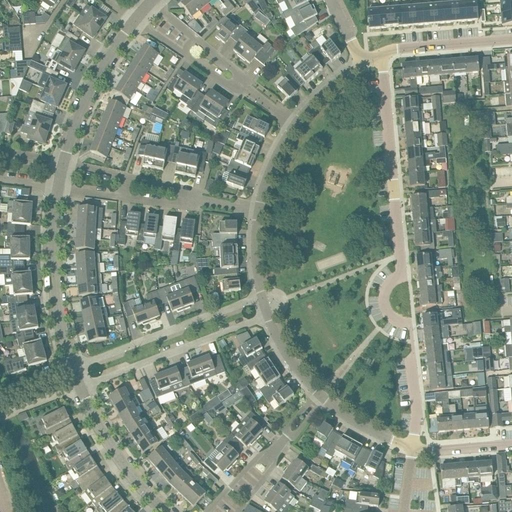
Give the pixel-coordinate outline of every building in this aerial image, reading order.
[(44,0),(43,2),(52,9),(57,0),(44,0)] [(200,11),(191,0),(186,0),(181,4),(192,18),(200,11)] [(205,0),(191,0),(200,11),(209,4),(205,0)] [(257,0),(263,12),(268,9),(263,0),(257,0)] [(287,0),(278,4),(278,5),(288,1),(292,8),(282,13),(285,20),(295,15),(313,6),(313,5),(310,7),(308,2),(310,1),(309,0),(287,0)] [(227,9),(232,5),(228,1),(223,4),(227,9)] [(467,22),(478,21),(476,1),(465,2),(467,22)] [(456,22),(467,22),(465,2),(454,3),(456,22)] [(445,23),(456,22),(454,3),(443,4),(445,23)] [(511,13),(511,3),(500,4),(501,15),(511,13)] [(434,24),(445,23),(443,4),(433,5),(434,24)] [(80,15),(99,29),(106,19),(87,5),(80,15)] [(423,25),(434,24),(433,5),(422,6),(423,25)] [(313,6),(295,15),(299,24),(290,30),(294,35),(290,37),(292,40),(318,22),(315,17),(317,15),(316,12),(313,6)] [(413,26),(423,25),(422,6),(411,7),(413,26)] [(402,27),(413,26),(411,7),(400,8),(402,27)] [(391,28),(402,27),(400,8),(390,9),(391,28)] [(369,30),(380,29),(379,9),(367,10),(369,30)] [(380,29),(391,28),(390,9),(379,9),(380,29)] [(255,16),(260,20),(264,15),(259,11),(255,16)] [(511,25),(511,13),(501,15),(502,26),(511,25)] [(99,29),(80,15),(73,25),(92,39),(99,29)] [(236,39),(244,29),(239,25),(237,28),(226,19),(216,28),(221,32),(220,33),(219,33),(215,37),(219,41),(220,40),(225,44),(232,35),(236,39)] [(8,35),(8,28),(3,29),(4,40),(9,40),(21,40),(20,33),(8,35)] [(244,29),(236,39),(240,42),(233,51),(241,57),(254,42),(246,36),(249,33),(244,29)] [(78,39),(68,32),(64,37),(75,44),(78,39)] [(304,38),(308,43),(313,39),(309,34),(304,38)] [(256,39),(254,42),(241,57),(250,64),(257,55),(261,59),(271,46),(267,42),(264,45),(256,39)] [(313,49),(326,65),(330,61),(331,63),(335,60),(340,55),(338,53),(329,41),(321,48),(318,44),(313,49)] [(63,53),(79,62),(85,52),(69,43),(63,53)] [(138,55),(153,64),(159,55),(144,46),(138,55)] [(311,57),(303,64),(314,77),(319,73),(323,70),(321,68),(326,65),(313,49),(308,54),(311,57)] [(79,62),(63,53),(58,50),(52,61),(73,72),(79,62)] [(138,55),(132,64),(147,73),(153,64),(138,55)] [(489,58),(481,58),(482,71),(483,71),(489,71),(495,70),(495,65),(490,65),(489,58)] [(477,59),(465,60),(466,74),(479,73),(477,59)] [(276,69),(280,65),(276,60),(271,65),(276,69)] [(466,74),(465,60),(452,61),(453,75),(466,74)] [(31,61),(22,62),(18,62),(19,70),(17,70),(17,79),(22,79),(31,61)] [(47,61),(44,67),(47,68),(54,72),(57,67),(50,64),(51,63),(47,61)] [(453,75),(452,61),(439,62),(441,76),(453,75)] [(441,76),(439,62),(427,63),(428,77),(441,76)] [(428,77),(427,63),(414,64),(416,78),(428,77)] [(147,73),(132,64),(127,73),(141,82),(147,73)] [(314,77),(303,64),(295,71),(290,65),(285,70),(300,87),(305,83),(306,84),(314,77)] [(416,78),(414,64),(402,65),(403,79),(410,78),(411,89),(404,90),(405,96),(417,95),(417,89),(416,78)] [(44,73),(38,87),(45,90),(61,97),(66,86),(55,81),(59,74),(54,72),(47,68),(44,74),(44,73)] [(300,87),(285,70),(287,72),(282,77),(285,80),(277,87),(287,97),(289,100),(292,97),(294,95),(297,92),(296,91),(300,87)] [(141,82),(127,73),(121,82),(135,92),(141,82)] [(182,96),(194,79),(185,73),(179,82),(174,79),(167,90),(172,93),(174,90),(182,96)] [(194,79),(182,96),(191,101),(186,108),(191,111),(200,97),(196,94),(202,85),(194,79)] [(511,81),(506,82),(503,82),(504,94),(511,93),(511,81)] [(135,92),(121,82),(115,92),(117,93),(115,98),(128,104),(129,101),(135,92)] [(61,97),(45,90),(40,101),(57,108),(61,97)] [(205,100),(200,97),(191,111),(196,114),(198,111),(206,117),(220,97),(211,91),(205,100)] [(455,95),(456,92),(443,93),(444,104),(456,103),(455,95)] [(220,97),(206,117),(214,123),(212,126),(217,130),(220,126),(227,115),(222,112),(229,103),(220,97)] [(433,109),(440,109),(439,97),(432,98),(433,109)] [(128,104),(115,98),(113,102),(110,101),(106,111),(122,118),(126,107),(128,104)] [(423,105),(417,105),(417,98),(403,100),(404,112),(418,111),(423,111),(423,105)] [(31,106),(43,111),(45,105),(33,101),(31,106)] [(464,113),(463,102),(456,103),(457,114),(464,113)] [(43,111),(31,106),(29,112),(41,117),(43,111)] [(440,109),(433,109),(434,123),(439,122),(441,122),(440,109)] [(106,111),(102,121),(118,128),(122,118),(106,111)] [(418,111),(404,112),(405,125),(419,124),(418,111)] [(150,115),(147,120),(154,123),(155,121),(156,117),(151,114),(150,114),(150,115)] [(31,128),(48,133),(51,122),(35,117),(31,128)] [(240,133),(239,133),(260,143),(263,137),(264,138),(266,134),(268,131),(269,128),(253,120),(249,130),(242,127),(240,133)] [(7,121),(7,123),(4,133),(11,135),(14,123),(7,121)] [(118,128),(102,121),(98,132),(114,138),(118,128)] [(419,124),(405,125),(406,137),(420,136),(425,135),(424,123),(419,124)] [(48,133),(31,128),(23,126),(21,133),(29,135),(27,140),(44,145),(48,133)] [(98,132),(94,142),(110,148),(114,138),(98,132)] [(260,143),(239,133),(236,140),(243,142),(239,152),(255,159),(258,153),(259,149),(258,148),(260,143)] [(438,147),(444,147),(448,146),(447,134),(437,135),(438,147)] [(221,135),(218,142),(224,144),(227,137),(221,135)] [(421,149),(420,136),(406,137),(407,150),(421,149)] [(497,138),(491,139),(485,139),(486,153),(491,153),(491,142),(497,141),(497,138)] [(153,168),(157,150),(158,143),(142,140),(138,156),(144,157),(142,166),(153,168)] [(110,148),(94,142),(90,152),(106,158),(110,148)] [(166,152),(157,150),(153,168),(163,171),(165,162),(171,163),(174,147),(168,145),(166,152)] [(174,147),(171,163),(177,164),(175,173),(185,175),(190,150),(174,147)] [(421,149),(407,150),(408,162),(430,160),(436,160),(435,154),(421,155),(421,149)] [(190,150),(185,175),(195,178),(197,169),(203,170),(207,154),(206,154),(190,150)] [(255,159),(239,152),(238,154),(236,153),(234,159),(236,160),(235,162),(231,160),(228,166),(247,174),(249,168),(251,169),(253,165),(255,159)] [(445,159),(437,160),(437,165),(440,164),(441,171),(446,170),(445,159)] [(430,160),(408,162),(409,175),(423,174),(422,167),(431,167),(430,160)] [(226,173),(224,173),(222,180),(223,181),(227,183),(226,184),(240,189),(243,190),(244,187),(245,184),(247,180),(245,179),(247,174),(228,166),(226,173)] [(439,189),(446,188),(445,172),(437,172),(439,189)] [(423,174),(409,175),(410,187),(420,186),(420,190),(427,189),(427,186),(424,186),(423,174)] [(412,210),(426,208),(425,199),(439,198),(439,196),(446,196),(446,190),(420,192),(421,196),(411,197),(412,210)] [(13,213),(32,215),(33,204),(14,202),(13,213)] [(104,209),(96,209),(78,208),(78,218),(96,219),(103,220),(104,209)] [(433,208),(426,208),(412,210),(413,222),(434,220),(433,208)] [(32,215),(13,213),(12,224),(8,223),(8,225),(7,231),(14,231),(15,225),(31,226),(32,215)] [(139,227),(141,215),(128,213),(127,226),(121,225),(121,222),(119,232),(118,245),(124,246),(126,236),(137,237),(139,227)] [(139,227),(137,237),(137,241),(143,242),(144,238),(155,240),(157,230),(159,217),(146,215),(145,228),(139,227)] [(78,218),(77,229),(95,230),(96,219),(78,218)] [(157,230),(155,240),(154,250),(161,251),(162,240),(173,242),(174,242),(175,232),(177,219),(165,218),(163,231),(157,230)] [(174,242),(173,242),(172,252),(179,253),(180,243),(192,244),(195,222),(183,220),(181,233),(175,232),(174,242)] [(435,233),(434,220),(413,222),(414,235),(433,233),(435,233)] [(212,241),(235,241),(235,235),(237,235),(237,230),(237,227),(237,224),(219,223),(219,234),(212,234),(212,241)] [(95,230),(77,229),(77,239),(95,240),(100,240),(101,230),(95,230)] [(14,231),(7,231),(7,239),(7,243),(11,243),(11,249),(30,249),(30,238),(14,238),(14,231)] [(433,233),(414,235),(416,247),(421,247),(421,250),(434,249),(433,233)] [(95,240),(77,239),(76,250),(94,251),(95,240)] [(235,241),(212,241),(212,248),(220,248),(220,258),(238,257),(237,246),(235,246),(235,241)] [(30,249),(11,249),(11,256),(0,256),(0,267),(14,267),(14,260),(30,260),(30,249)] [(451,251),(439,252),(440,261),(452,260),(451,251)] [(77,266),(99,264),(98,254),(94,255),(94,253),(76,255),(77,266)] [(418,270),(432,268),(431,255),(416,256),(418,270)] [(238,257),(220,258),(221,269),(214,269),(214,277),(217,276),(237,274),(237,269),(238,269),(238,264),(238,257)] [(100,274),(99,264),(77,266),(78,276),(95,274),(100,274)] [(14,267),(0,267),(0,275),(4,275),(12,275),(13,285),(32,284),(31,272),(15,274),(14,267)] [(441,267),(432,268),(418,270),(419,282),(433,281),(440,280),(439,273),(441,273),(441,267)] [(95,274),(78,276),(78,286),(96,285),(95,274)] [(237,274),(217,276),(218,283),(222,282),(223,293),(241,291),(240,288),(240,284),(239,280),(238,280),(237,274)] [(5,286),(13,285),(12,275),(4,275),(5,286)] [(178,293),(183,308),(194,304),(190,292),(198,289),(195,279),(194,277),(181,282),(183,291),(178,293)] [(434,287),(433,281),(419,282),(420,294),(434,293),(442,292),(441,286),(434,287)] [(7,296),(7,298),(1,299),(2,305),(8,304),(27,302),(27,295),(33,295),(32,284),(13,285),(14,296),(7,296)] [(96,285),(78,286),(79,297),(97,296),(96,285)] [(183,308),(178,293),(172,295),(167,287),(157,291),(161,302),(168,300),(172,312),(183,308)] [(455,291),(454,291),(456,306),(462,306),(460,290),(458,290),(455,291)] [(148,304),(143,306),(149,321),(160,317),(155,305),(161,302),(157,291),(147,295),(148,304)] [(435,305),(434,293),(420,294),(421,307),(435,305)] [(82,312),(100,309),(97,298),(80,302),(82,312)] [(149,321),(143,306),(138,308),(133,300),(122,304),(127,316),(133,313),(138,325),(149,321)] [(28,308),(27,302),(8,304),(10,315),(16,314),(18,321),(36,318),(34,307),(28,308)] [(100,309),(82,312),(84,323),(102,319),(100,309)] [(424,329),(443,327),(442,326),(457,325),(456,318),(447,320),(445,321),(437,322),(436,315),(422,316),(424,329)] [(36,318),(18,321),(12,322),(14,333),(16,333),(17,340),(34,336),(33,330),(38,329),(36,318)] [(107,318),(102,319),(84,323),(87,333),(104,329),(110,328),(107,318)] [(510,333),(511,332),(511,320),(509,320),(510,326),(503,326),(504,333),(510,333)] [(468,330),(468,336),(481,335),(480,323),(472,323),(473,329),(468,330)] [(443,332),(443,327),(424,329),(425,341),(439,340),(438,332),(443,332)] [(107,339),(104,329),(87,333),(89,343),(107,339)] [(244,339),(249,337),(245,331),(241,334),(244,339)] [(35,342),(34,336),(17,340),(20,350),(24,349),(25,356),(44,351),(41,340),(35,342)] [(223,339),(218,342),(223,350),(228,347),(223,339)] [(440,345),(439,340),(425,341),(427,353),(441,352),(448,351),(448,344),(440,345)] [(247,366),(263,355),(258,346),(260,345),(258,343),(253,341),(242,348),(241,347),(237,349),(242,357),(238,359),(243,368),(247,366)] [(470,350),(471,361),(482,360),(481,349),(470,350)] [(44,351),(25,356),(11,360),(4,362),(8,375),(24,370),(23,365),(28,364),(28,367),(47,362),(44,351)] [(441,352),(427,353),(428,366),(442,364),(441,352)] [(269,364),(263,355),(247,366),(250,372),(254,369),(260,378),(274,368),(271,363),(269,364)] [(209,356),(198,360),(203,375),(214,371),(216,376),(225,373),(223,367),(220,358),(211,361),(209,356)] [(189,370),(184,372),(189,386),(200,382),(198,377),(203,375),(198,360),(187,364),(189,370)] [(492,360),(486,361),(487,373),(494,372),(492,360)] [(442,364),(428,366),(429,378),(443,377),(442,364)] [(177,368),(165,373),(171,387),(173,392),(189,386),(184,372),(178,374),(177,368)] [(274,368),(260,378),(265,387),(259,391),(263,396),(282,383),(276,375),(278,374),(274,368)] [(171,387),(165,373),(154,377),(156,382),(150,384),(157,399),(162,397),(160,391),(171,387)] [(443,377),(429,378),(431,391),(453,389),(452,376),(443,377)] [(488,391),(496,390),(495,378),(488,379),(488,391)] [(145,391),(149,389),(144,379),(138,381),(143,392),(145,391)] [(248,395),(243,389),(239,383),(235,385),(244,398),(248,395)] [(288,392),(282,383),(263,396),(269,405),(270,404),(269,404),(274,401),(279,407),(291,398),(292,393),(290,391),(288,392)] [(472,390),(473,399),(486,397),(485,388),(472,390)] [(114,407),(130,398),(125,389),(109,397),(114,407)] [(153,398),(149,389),(145,391),(150,400),(153,398)] [(473,399),(472,390),(460,391),(460,400),(473,399)] [(497,402),(496,390),(488,391),(489,403),(497,402)] [(460,400),(460,391),(447,392),(448,401),(454,400),(460,400)] [(448,401),(447,392),(435,393),(435,403),(442,402),(448,402),(448,401)] [(234,395),(221,404),(226,409),(239,401),(234,395)] [(203,405),(207,411),(220,402),(216,396),(203,405)] [(130,398),(114,407),(119,416),(135,408),(130,398)] [(454,400),(448,401),(448,402),(448,407),(451,432),(463,431),(462,416),(455,417),(454,400)] [(442,402),(443,410),(443,418),(437,418),(438,433),(451,432),(448,407),(448,402),(442,402)] [(497,402),(489,403),(490,415),(491,415),(498,415),(497,402)] [(474,415),(475,430),(488,428),(488,419),(486,407),(473,408),(474,415)] [(135,408),(119,416),(125,426),(140,417),(135,408)] [(468,416),(462,416),(463,431),(475,430),(474,415),(473,408),(467,408),(468,416)] [(48,438),(67,428),(64,422),(66,421),(67,419),(69,418),(64,409),(41,420),(46,430),(45,431),(45,430),(44,431),(48,438)] [(251,412),(239,425),(254,440),(263,431),(259,427),(263,423),(251,412)] [(501,414),(498,415),(491,415),(492,428),(502,427),(501,414)] [(140,417),(125,426),(131,435),(146,425),(140,417)] [(151,422),(146,425),(131,435),(137,444),(157,431),(151,422)] [(67,428),(48,438),(48,439),(54,436),(58,445),(55,447),(59,454),(76,445),(72,439),(74,438),(75,435),(77,434),(72,425),(67,428)] [(239,425),(227,437),(239,448),(242,444),(246,448),(254,440),(239,425)] [(327,452),(337,435),(328,430),(329,428),(326,426),(322,427),(314,439),(324,445),(321,449),(327,452)] [(157,431),(137,444),(143,454),(164,440),(157,431)] [(327,452),(325,455),(332,458),(335,452),(344,457),(353,441),(347,438),(346,440),(337,435),(327,452)] [(239,448),(227,437),(215,450),(220,454),(231,465),(239,456),(235,453),(239,448)] [(81,441),(76,445),(59,454),(59,455),(63,453),(68,461),(65,464),(69,471),(85,460),(82,455),(84,454),(84,451),(86,450),(81,441)] [(358,445),(353,441),(344,457),(353,462),(351,466),(357,469),(367,451),(358,446),(358,445)] [(192,450),(186,442),(182,444),(189,453),(192,450)] [(155,468),(169,456),(161,448),(148,459),(155,468)] [(327,452),(321,449),(313,462),(319,465),(325,455),(327,452)] [(376,456),(367,451),(357,469),(363,472),(365,468),(375,473),(373,476),(382,480),(385,462),(381,460),(380,456),(377,454),(376,456)] [(231,465),(220,454),(212,463),(207,459),(203,463),(215,474),(219,470),(222,473),(231,465)] [(176,464),(169,456),(155,468),(162,476),(176,464)] [(90,457),(85,460),(69,471),(70,472),(73,469),(79,478),(75,480),(80,487),(96,476),(92,470),(94,469),(94,467),(96,466),(90,457)] [(289,469),(301,479),(309,469),(304,466),(296,460),(289,469)] [(497,475),(503,475),(509,474),(508,467),(506,468),(506,461),(495,462),(497,475)] [(478,463),(479,478),(492,477),(491,462),(478,463)] [(479,478),(478,463),(466,464),(467,479),(467,484),(473,483),(474,485),(480,485),(479,478)] [(176,464),(162,476),(169,484),(182,472),(176,464)] [(466,464),(454,465),(456,487),(461,486),(460,479),(467,479),(466,464)] [(331,477),(323,472),(313,465),(310,471),(320,477),(321,476),(329,481),(331,477)] [(456,487),(454,465),(441,466),(443,488),(456,487)] [(333,477),(336,471),(330,467),(327,473),(333,477)] [(186,469),(182,472),(169,484),(178,492),(190,479),(193,476),(186,469)] [(301,479),(289,469),(282,479),(290,485),(300,492),(307,483),(301,479)] [(210,474),(207,476),(206,478),(214,486),(218,481),(210,474)] [(100,481),(96,476),(80,487),(85,494),(88,491),(94,500),(91,502),(107,491),(112,487),(105,479),(104,480),(102,480),(100,481)] [(198,487),(190,479),(178,492),(185,499),(198,487)] [(335,479),(332,485),(342,490),(345,484),(335,479)] [(358,482),(353,479),(350,485),(355,488),(358,482)] [(271,493),(283,502),(288,506),(294,497),(290,494),(291,493),(286,490),(279,484),(271,493)] [(198,487),(185,499),(194,507),(206,494),(198,487)] [(481,499),(481,502),(496,501),(495,487),(488,488),(488,493),(480,493),(481,499)] [(107,491),(91,502),(97,509),(100,507),(104,511),(110,511),(119,505),(123,502),(117,494),(115,495),(113,495),(111,496),(107,491)] [(283,502),(271,493),(264,502),(276,511),(283,502)] [(352,510),(364,511),(365,506),(378,508),(379,496),(357,493),(356,501),(348,500),(344,502),(343,509),(349,510),(352,510)] [(315,495),(312,500),(323,506),(326,500),(315,495)] [(323,506),(312,500),(309,506),(320,511),(323,506)] [(499,511),(500,511),(506,511),(511,511),(511,502),(505,503),(505,501),(499,502),(499,511)]
